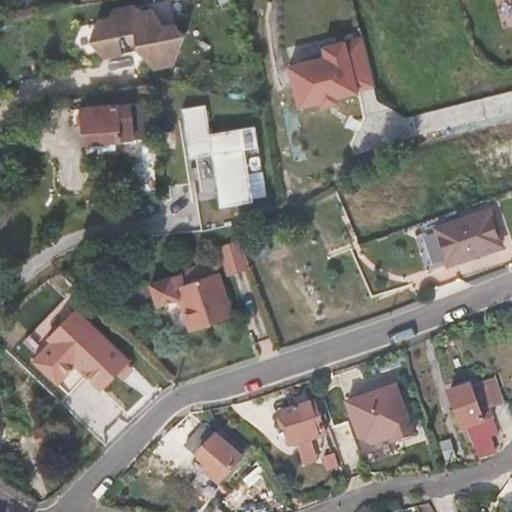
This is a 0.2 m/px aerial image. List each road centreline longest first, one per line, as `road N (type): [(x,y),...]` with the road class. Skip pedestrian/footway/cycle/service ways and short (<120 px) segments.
road 1 (residential): [(67,511),(154,422),(200,394),(511,282)]
road 2 (residential): [(336,511),(403,487),(473,476),(511,456)]
